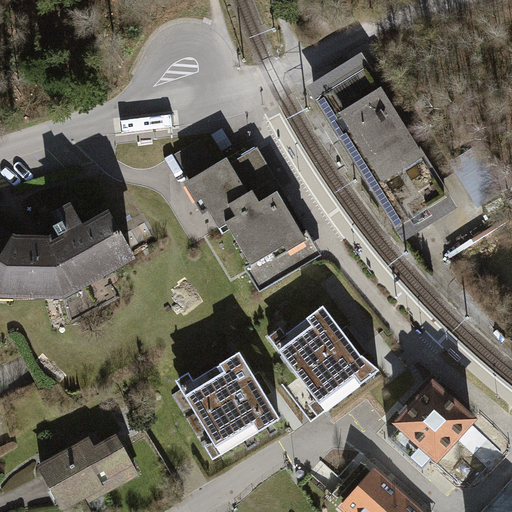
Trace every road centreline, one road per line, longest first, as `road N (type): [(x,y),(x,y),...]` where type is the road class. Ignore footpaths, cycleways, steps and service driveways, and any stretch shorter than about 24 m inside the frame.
road 1 (residential): [(0,148),(276,80)]
road 2 (residential): [(185,511),(390,374)]
road 3 (track): [(300,69),(337,45),(452,0)]
